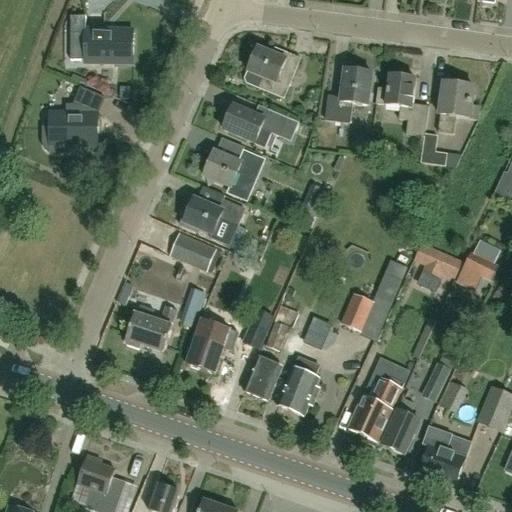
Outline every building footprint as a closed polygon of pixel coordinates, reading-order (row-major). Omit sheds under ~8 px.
[(72,37),(72,64),(85,64),(133,65),(133,32),(86,31),(86,37),(72,37)] [(284,101),(293,80),(281,75),(286,62),(258,50),(245,81),(247,86),(284,101)] [(367,107),(372,75),(345,71),(341,100),(329,98),(326,122),(349,125),(352,105),(367,107)] [(376,105),(386,106),(401,108),(399,120),(409,122),(407,136),(425,139),(425,136),(429,109),(413,106),(416,81),(390,77),(388,91),(379,90),(376,105)] [(471,121),(475,89),(445,85),(441,117),(442,117),(439,135),(455,137),(457,119),(471,121)] [(50,115),(50,130),(44,130),(44,145),(45,149),(49,153),(53,154),(68,154),(68,148),(98,149),(98,115),(80,115),(80,107),(67,107),(67,115),(50,115)] [(265,151),(271,137),(291,145),(300,125),(268,112),(264,122),(233,109),(223,133),(265,151)] [(421,165),(445,169),(456,170),(461,158),(447,156),(436,154),(438,138),(425,136),(425,139),(421,165)] [(203,179),(229,190),(226,196),(246,203),(255,182),(262,163),(243,155),(239,165),(214,155),(203,179)] [(238,229),(245,212),(222,203),(219,212),(194,202),(190,211),(187,210),(180,228),(198,235),(199,232),(211,237),(211,239),(229,246),(236,229),(238,229)] [(217,252),(179,237),(170,259),(207,275),(217,252)] [(481,242),(474,256),(471,254),(456,285),(475,294),(482,279),(492,284),(500,268),(495,266),(501,252),(481,242)] [(463,263),(422,245),(415,262),(425,267),(423,271),(442,280),(444,275),(455,280),(463,263)] [(406,339),(426,303),(407,293),(387,329),(406,339)] [(354,296),(341,326),(362,335),(363,334),(378,340),(388,318),(378,314),(372,311),(375,305),(354,296)] [(267,319),(273,304),(255,297),(249,313),(241,337),(254,343),(263,318),(267,319)] [(280,308),(275,324),(266,349),(279,354),(289,329),(293,331),(298,315),(280,308)] [(162,355),(176,312),(165,309),(160,324),(150,321),(153,313),(140,309),(138,317),(134,316),(126,343),(128,344),(127,348),(138,352),(140,348),(162,355)] [(197,339),(187,367),(214,376),(224,348),(228,336),(236,339),(241,323),(233,320),(206,312),(197,339)] [(425,349),(437,324),(430,321),(419,346),(425,349)] [(268,404),(284,366),(259,356),(243,394),(268,404)] [(316,391),(320,381),(314,379),(319,368),(299,360),(294,372),(293,371),(289,380),(287,379),(281,394),(284,395),(278,408),(304,419),(309,406),(312,407),(318,391),(316,391)] [(363,399),(348,431),(376,444),(402,391),(410,375),(382,361),(364,399),(363,399)] [(435,406),(439,397),(451,372),(438,365),(421,399),(435,406)] [(511,408),(511,396),(491,388),(477,424),(502,434),(511,408)] [(413,437),(419,423),(410,419),(415,408),(403,403),(399,413),(397,412),(382,447),(405,458),(414,437),(413,437)] [(430,448),(420,475),(435,481),(455,488),(465,460),(471,444),(467,443),(451,437),(430,429),(424,445),(430,448)] [(88,458),(78,487),(91,491),(85,510),(90,511),(116,511),(126,484),(113,480),(116,472),(100,467),(102,463),(88,458)] [(174,511),(180,494),(159,486),(150,511),(174,511)] [(232,511),(217,507),(218,504),(208,501),(207,503),(204,502),(200,511),(232,511)]
